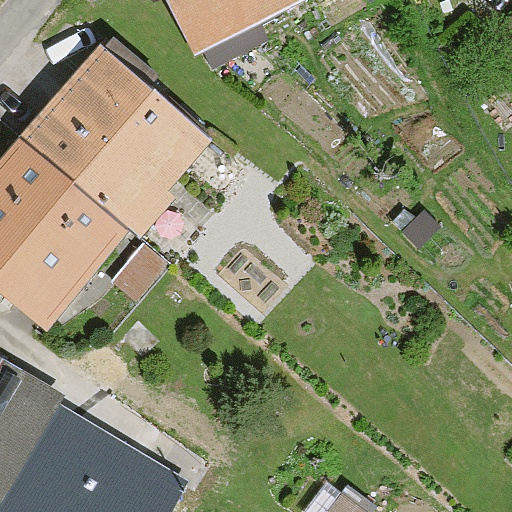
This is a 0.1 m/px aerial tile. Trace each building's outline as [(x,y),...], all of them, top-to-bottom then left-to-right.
[(164,0),(193,56),(303,0),(164,0)] [(511,18),(503,28),(511,37),(511,18)] [(210,143),(100,48),(21,138),(131,233),(139,240),(177,197),(169,190),(210,143)] [(0,293),(45,332),(131,233),(21,138),(0,162),(0,293)] [(63,395),(0,359),(0,511),(172,511),(190,480),(57,407),(63,395)] [(371,511),(341,490),(324,511),(371,511)]
